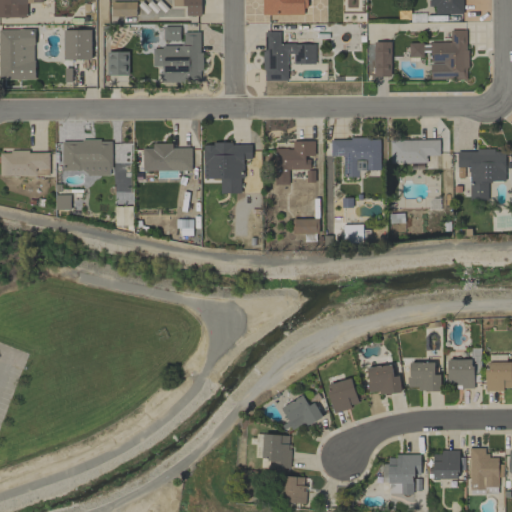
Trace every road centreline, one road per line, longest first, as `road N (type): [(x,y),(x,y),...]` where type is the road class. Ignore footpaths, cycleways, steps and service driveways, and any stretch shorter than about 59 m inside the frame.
road 1 (residential): [(503,104),(232,108)]
road 2 (residential): [(0,111),(232,108)]
road 3 (residential): [(342,456),(373,430),(511,421)]
